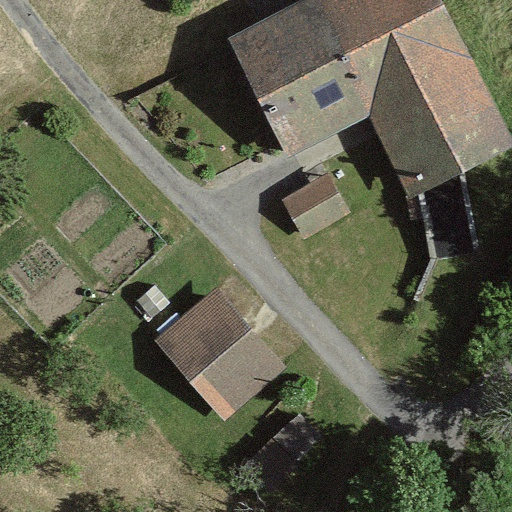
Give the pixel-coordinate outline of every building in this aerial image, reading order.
[(511,145),(439,0),(294,0),(222,36),(282,155),(365,114),(407,199),(429,188),(464,170),(511,146),(511,145)] [(331,170),(283,199),(307,239),(355,210),(331,170)] [(476,255),(464,170),(429,188),(439,260),(476,255)] [(289,368),(216,281),(149,338),(222,424),(289,368)] [(327,437),(299,409),(230,478),(258,506),(327,437)]
